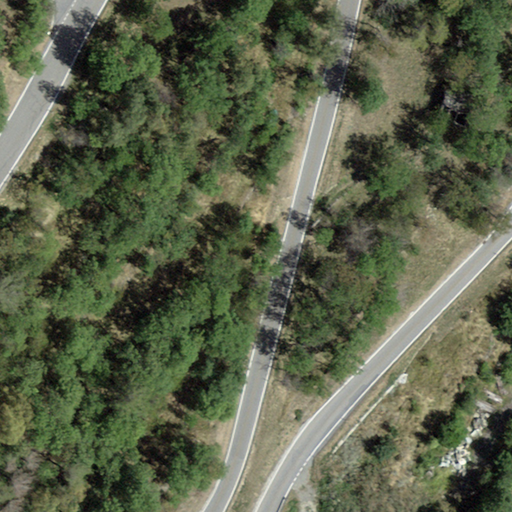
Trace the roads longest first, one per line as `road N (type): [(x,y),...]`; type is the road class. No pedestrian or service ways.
road 1 (tertiary): [(214,511),(237,457),(349,0)]
road 2 (tertiary): [(511,225),(324,422),(266,511)]
road 3 (tertiary): [(0,159),(87,7)]
